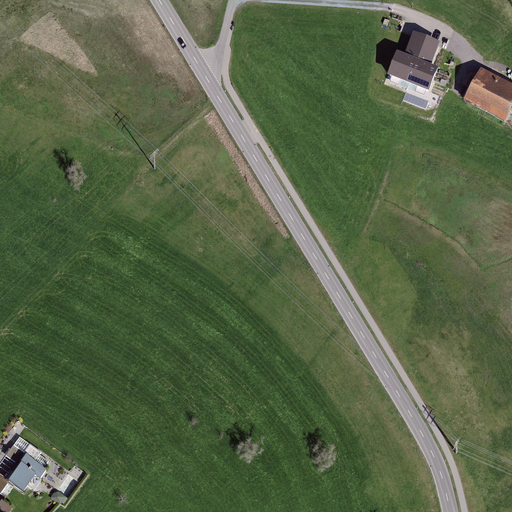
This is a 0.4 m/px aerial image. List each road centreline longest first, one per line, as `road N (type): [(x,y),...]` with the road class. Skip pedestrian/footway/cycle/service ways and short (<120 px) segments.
road 1 (tertiary): [(209,83),(423,436),(450,511)]
road 2 (track): [(285,0),(365,6),(424,24),(468,60)]
